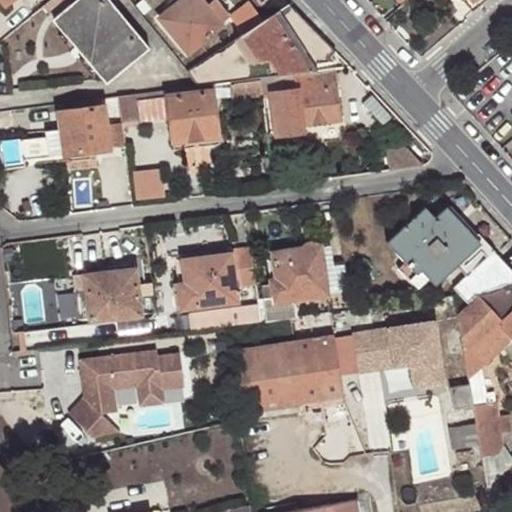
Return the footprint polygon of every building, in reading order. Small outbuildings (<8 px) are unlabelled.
[(148,48),(136,34),(131,39),(98,0),(75,0),(55,18),(107,81),(148,48)] [(107,0),(98,0),(131,39),(136,34),(107,0)] [(189,52),(221,26),(207,8),(200,0),(182,0),(160,18),(189,52)] [(207,8),(221,26),(230,18),(215,0),(207,8)] [(449,0),(464,18),(477,7),(473,1),(473,0),(449,0)] [(325,51),(331,46),(304,19),(290,4),(188,69),(199,85),(261,77),(317,69),(312,63),(335,60),(325,51)] [(326,85),(323,68),(317,69),(261,77),(263,94),(270,94),(276,135),(303,131),(302,125),(338,120),(334,84),(326,85)] [(173,140),(216,135),(211,90),(167,96),(173,140)] [(135,93),(118,95),(122,123),(122,126),(139,124),(135,93)] [(64,154),(105,125),(103,107),(58,112),(60,129),(43,130),(43,137),(20,140),(22,160),(50,156),(51,162),(65,160),(64,154)] [(122,123),(105,125),(64,154),(124,147),(122,126),(122,123)] [(403,168),(422,165),(407,150),(391,153),(393,170),(403,168)] [(137,169),(142,198),(172,194),(168,165),(137,169)] [(435,285),(456,264),(475,247),(454,225),(458,220),(445,206),(435,217),(425,206),(399,230),(408,240),(397,252),(406,261),(399,268),(418,288),(428,278),(435,285)] [(475,247),(479,243),(458,220),(454,225),(475,247)] [(387,242),(397,252),(408,240),(399,230),(387,242)] [(466,275),(494,251),(484,239),(479,243),(475,247),(456,264),(466,275)] [(262,299),(263,305),(265,320),(297,316),(294,299),(326,295),(322,265),(319,246),(316,246),(314,245),(311,244),(307,244),(305,246),(303,249),(273,253),(276,279),(270,280),(271,283),(273,298),(262,299)] [(322,265),(332,264),(329,244),(319,246),(322,265)] [(257,283),(252,247),(235,249),(240,285),(257,283)] [(474,295),(511,282),(511,269),(494,251),(466,275),(453,287),(467,302),(474,295)] [(211,261),(182,265),(185,284),(177,284),(180,309),(237,303),(231,254),(210,256),(211,261)] [(181,260),(182,265),(211,261),(210,256),(181,260)] [(349,309),(342,263),(332,264),(322,265),(326,295),(329,312),(349,309)] [(139,300),(153,299),(151,284),(145,284),(144,269),(85,275),(86,287),(74,288),(77,318),(89,317),(90,321),(140,315),(139,300)] [(259,299),(262,299),(273,298),(271,283),(257,285),(259,299)] [(511,286),(477,297),(456,316),(468,384),(472,404),(473,409),(479,446),(480,456),(486,489),(487,487),(497,478),(511,463),(511,450),(510,453),(503,443),(501,432),(498,417),(494,393),(486,394),(481,367),(502,347),(511,357),(511,286)] [(17,312),(25,311),(24,298),(16,299),(17,312)] [(198,313),(200,328),(221,325),(265,320),(263,305),(198,313)] [(414,389),(445,384),(434,320),(372,330),(379,369),(410,364),(414,389)] [(379,369),(372,330),(353,334),(358,373),(379,369)] [(333,334),(313,338),(322,402),(343,399),(333,334)] [(313,338),(292,341),(303,405),(322,402),(313,338)] [(237,341),(224,342),(226,359),(232,357),(241,414),(303,405),(292,341),(238,349),(237,341)] [(157,348),(80,359),(84,395),(68,413),(95,438),(121,429),(102,412),(119,410),(116,387),(139,384),(142,403),(165,400),(163,386),(184,383),(180,354),(158,357),(157,348)] [(454,408),(472,404),(468,384),(451,388),(454,408)] [(479,446),(473,409),(448,413),(454,450),(479,446)] [(498,417),(501,432),(510,430),(508,416),(498,417)] [(501,504),(497,478),(487,487),(490,505),(501,504)] [(288,511),(358,511),(356,500),(288,511)]
